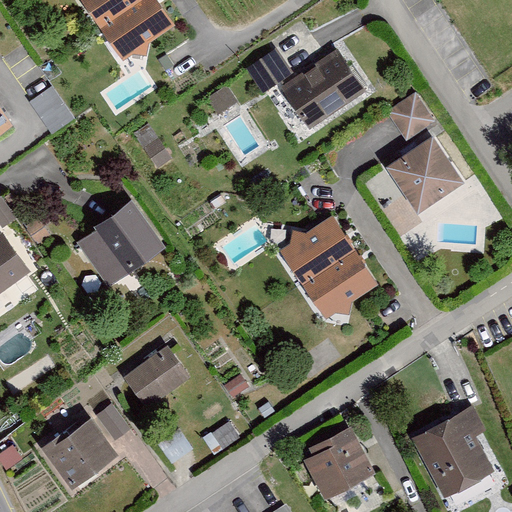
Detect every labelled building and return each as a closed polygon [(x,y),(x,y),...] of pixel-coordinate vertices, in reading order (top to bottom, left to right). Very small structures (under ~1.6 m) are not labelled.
[(176,27),(157,0),(84,0),(127,61),(135,55),(149,59),(149,45),(176,27)] [(251,66),(267,91),(293,75),(278,50),(251,66)] [(284,92),(314,132),(368,93),(339,52),(284,92)] [(227,81),(206,96),(218,113),(239,98),(227,81)] [(52,88),(30,103),(53,136),(75,121),(52,88)] [(416,94),(387,114),(407,144),(436,125),(416,94)] [(0,104),(0,128),(12,120),(0,104)] [(159,135),(145,145),(158,164),(172,154),(159,135)] [(442,135),(390,169),(420,215),(472,180),(442,135)] [(1,192),(0,192),(0,220),(2,223),(16,214),(1,192)] [(133,206),(74,246),(108,296),(167,255),(133,206)] [(40,213),(26,223),(40,243),(54,233),(40,213)] [(335,219),(284,252),(329,322),(380,288),(335,219)] [(0,228),(0,288),(32,267),(4,226),(0,228)] [(8,284),(18,302),(31,295),(21,276),(8,284)] [(168,350),(124,381),(148,415),(192,384),(168,350)] [(248,390),(240,377),(223,387),(231,401),(248,390)] [(97,412),(115,437),(130,426),(112,401),(97,412)] [(276,415),(269,405),(259,412),(266,422),(276,415)] [(417,439),(448,499),(493,475),(475,440),(490,432),(477,407),(417,439)] [(60,422),(41,437),(73,480),(118,446),(91,411),(66,430),(60,422)] [(231,424),(204,442),(216,460),(243,442),(231,424)] [(303,458),(324,502),(378,476),(356,432),(303,458)] [(24,457),(13,443),(0,452),(0,458),(8,469),(24,457)]
